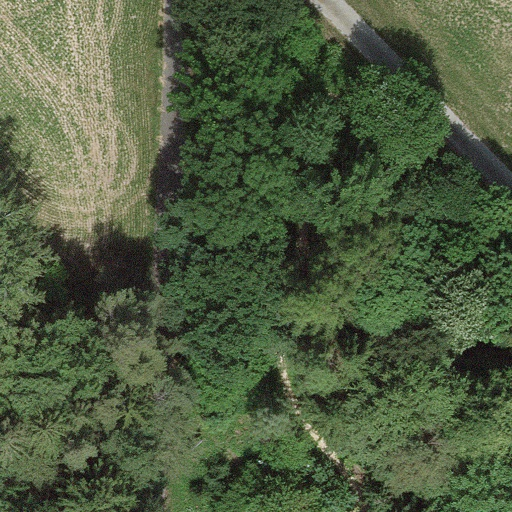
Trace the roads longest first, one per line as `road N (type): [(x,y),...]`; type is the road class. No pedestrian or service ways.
road 1 (track): [(178,0),(174,168),(143,511)]
road 2 (track): [(319,0),(511,198)]
